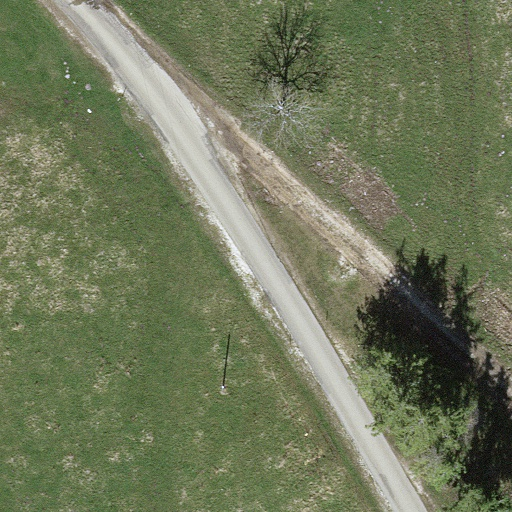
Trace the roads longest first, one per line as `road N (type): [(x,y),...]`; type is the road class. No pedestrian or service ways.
road 1 (unclassified): [(415,511),(164,104),(74,0)]
road 2 (track): [(511,412),(164,104)]
